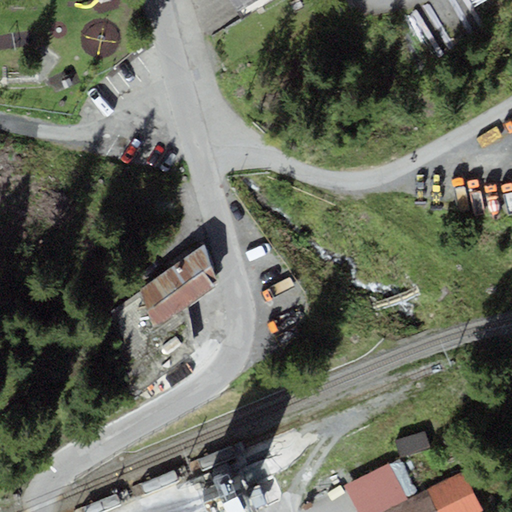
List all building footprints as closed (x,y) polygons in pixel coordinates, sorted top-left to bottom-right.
[(229,0),(237,12),(257,0),(229,0)] [(464,0),(469,8),(485,0),(464,0)] [(203,244),(139,290),(154,327),(217,283),(203,244)] [(511,263),(472,274),(480,308),(511,299),(511,263)] [(426,435),(399,443),(403,457),(430,449),(426,435)] [(388,464),(350,480),(363,510),(401,494),(388,464)] [(432,511),(425,495),(384,511),(432,511)]
